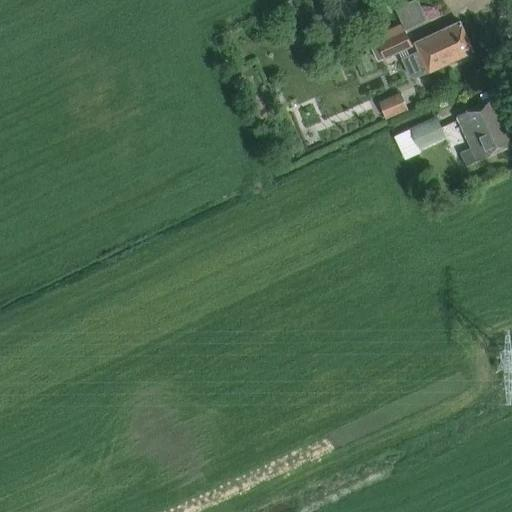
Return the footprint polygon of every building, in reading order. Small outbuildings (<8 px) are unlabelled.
[(334,21),(337,28),(356,19),(352,11),(349,12),(345,2),(320,14),(325,26),(334,21)] [(410,40),(402,23),(374,36),(385,61),(413,47),(410,40)] [(415,79),(428,74),(473,53),(459,23),(415,44),(419,51),(401,59),(410,77),(415,79)] [(400,94),(379,103),(386,120),(407,111),(400,94)] [(460,154),(466,166),(511,144),(492,102),(457,118),(471,149),(460,154)] [(419,151),(447,138),(437,117),(409,129),(419,151)]
